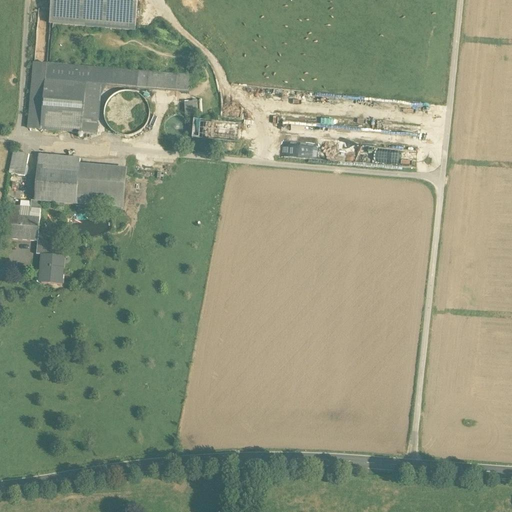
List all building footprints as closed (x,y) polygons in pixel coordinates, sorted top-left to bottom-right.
[(137,0),(52,0),(50,25),(135,32),(137,0)] [(139,73),(47,65),(46,81),(86,84),(102,86),(137,89),(139,73)] [(189,77),(139,73),(137,89),(187,93),(189,77)] [(86,84),(46,81),(44,107),(42,131),(59,132),(82,134),(86,84)] [(102,86),(86,84),(82,134),(98,135),(102,86)] [(125,136),(148,126),(147,108),(141,93),(125,94),(125,96),(116,100),(117,119),(119,136),(125,136)] [(44,107),(31,106),(29,130),(42,131),(44,107)] [(192,138),(238,142),(240,123),(228,122),(228,125),(193,122),(192,138)] [(29,155),(13,152),(9,174),(25,178),(29,155)] [(80,160),(39,156),(38,168),(79,171),(80,160)] [(79,171),(38,168),(35,202),(35,203),(41,203),(57,205),(56,207),(59,207),(60,205),(76,206),(79,171)] [(125,175),(79,171),(76,206),(121,210),(125,175)] [(41,203),(35,203),(35,202),(31,202),(31,209),(30,219),(40,220),(41,203)] [(31,209),(10,207),(9,227),(10,227),(9,241),(37,243),(38,243),(40,220),(30,219),(31,209)] [(56,244),(38,243),(37,243),(36,256),(42,256),(56,257),(56,244)] [(56,257),(42,256),(41,269),(42,269),(41,284),(62,286),(64,257),(56,257)]
